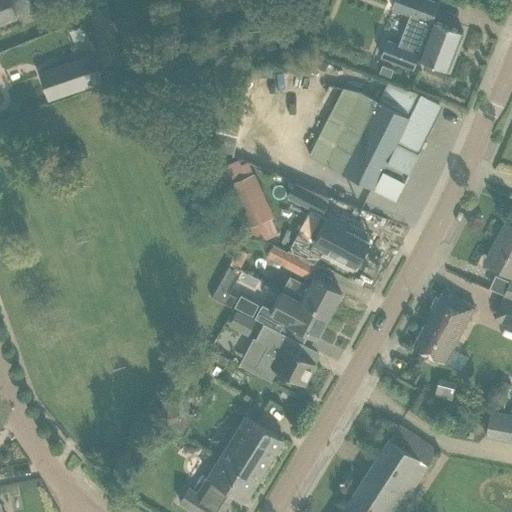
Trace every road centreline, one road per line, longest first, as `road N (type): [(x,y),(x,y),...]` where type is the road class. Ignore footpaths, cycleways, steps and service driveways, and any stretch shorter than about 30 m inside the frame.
road 1 (unclassified): [(273,511),(412,270),(511,51)]
road 2 (residential): [(82,508),(15,414),(0,371)]
